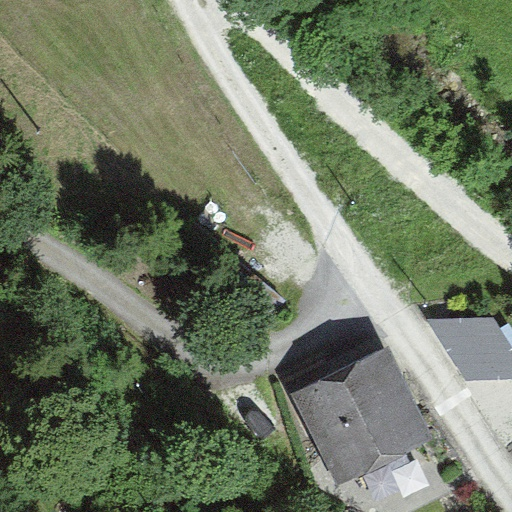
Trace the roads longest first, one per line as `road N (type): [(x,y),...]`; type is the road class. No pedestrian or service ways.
road 1 (track): [(511,500),(278,154),(193,0)]
road 2 (track): [(382,301),(243,361),(199,353),(0,223)]
road 3 (track): [(511,251),(381,148),(243,0)]
